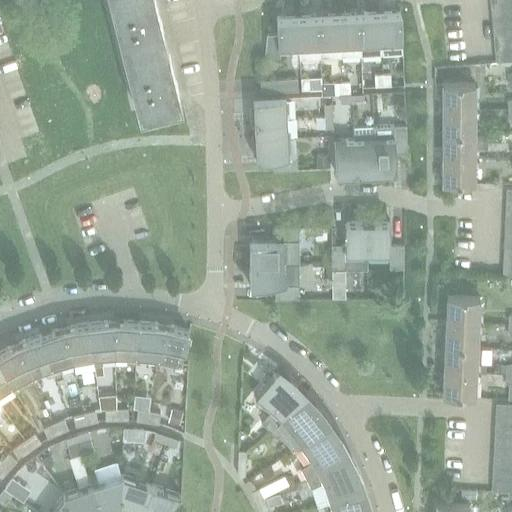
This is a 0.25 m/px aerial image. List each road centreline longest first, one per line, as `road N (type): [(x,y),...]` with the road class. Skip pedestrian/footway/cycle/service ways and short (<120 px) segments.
road 1 (residential): [(486,264),(488,209),(364,190),(214,211)]
road 2 (residential): [(0,323),(93,295),(209,308)]
road 3 (residential): [(476,478),(480,410),(343,405)]
road 4 (residential): [(214,211),(206,8)]
road 5 (residential): [(209,308),(271,337),(343,405)]
